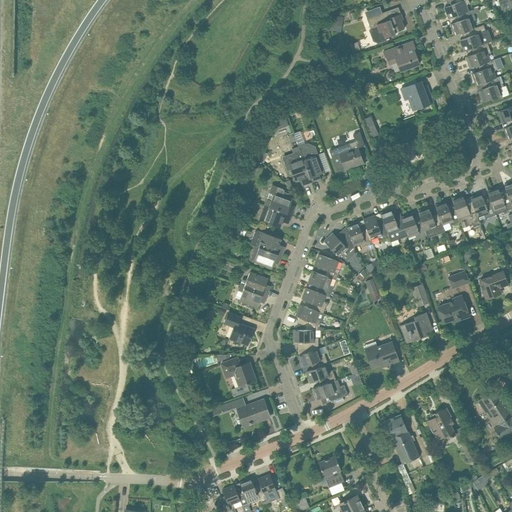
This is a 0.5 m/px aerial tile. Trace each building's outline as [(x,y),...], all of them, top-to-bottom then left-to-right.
[(455,0),(456,3),(444,7),(448,19),(461,14),(468,11),(466,4),(469,3),(468,0),(455,0)] [(401,20),(403,20),(398,7),(367,18),(370,29),(369,30),(372,41),(378,43),(387,40),(386,37),(396,34),(395,32),(404,29),(401,20)] [(463,20),(450,24),(455,35),(470,30),(474,28),(472,21),(476,20),(472,10),(468,11),(461,14),(463,20)] [(343,18),(330,15),(329,20),(331,20),(328,30),(340,33),(343,18)] [(472,35),(459,40),(464,51),(476,47),(476,46),(487,42),(492,40),(488,30),(486,30),(483,25),(474,28),(470,30),(472,35)] [(478,52),(466,57),(470,68),(482,64),(482,63),(490,61),(487,54),(491,53),(487,42),(476,46),(476,47),(478,52)] [(385,51),(390,65),(397,62),(401,71),(410,67),(419,64),(415,52),(409,54),(406,53),(403,44),(394,48),(385,51)] [(484,69),(472,74),(476,85),(489,80),(488,80),(496,77),(493,71),(497,69),(493,59),(490,61),(482,63),(482,64),(484,69)] [(395,78),(395,77),(395,76),(395,75),(394,74),(392,73),(391,73),(390,73),(389,73),(388,74),(387,76),(387,77),(387,78),(388,80),(389,80),(390,81),(391,81),(392,81),(394,80),(395,79),(395,78)] [(482,102),(502,95),(500,88),(503,86),(500,77),(500,76),(496,77),(488,80),(489,80),(491,86),(478,91),(482,102)] [(433,102),(429,90),(425,91),(421,81),(401,89),(405,100),(409,99),(413,110),(433,102)] [(511,105),(497,111),(501,122),(511,118),(511,105)] [(286,117),(272,122),(275,130),(289,125),(286,117)] [(375,125),(369,127),(373,137),(379,134),(375,125)] [(349,143),(329,151),(337,171),(339,170),(344,168),(345,170),(364,163),(362,158),(358,147),(364,144),(362,140),(362,139),(359,131),(353,133),(356,141),(349,143)] [(303,145),(299,146),(299,147),(302,155),(308,172),(312,182),(321,178),(319,174),(325,172),(322,166),(321,163),(318,155),(318,154),(315,147),(312,145),(309,151),(304,148),(303,145)] [(294,153),(282,157),(287,171),(291,170),(292,172),(295,181),(301,179),(303,185),(312,182),(308,172),(302,155),(299,147),(292,149),(294,153)] [(261,151),(258,159),(264,162),(267,154),(261,151)] [(265,205),(291,214),(295,206),(291,204),(293,199),(288,197),(290,194),(284,191),(284,190),(282,188),(272,184),(269,193),(267,199),(265,205)] [(503,199),(498,187),(487,191),(492,203),(496,215),(503,212),(511,209),(511,205),(508,197),(503,199)] [(481,193),(470,197),(473,205),(478,217),(485,215),(486,218),(496,215),(492,203),(486,205),(481,193)] [(463,194),(452,199),(456,211),(461,223),(462,228),(472,224),(474,228),(476,227),(481,240),(486,238),(478,217),(473,205),(467,207),(463,194)] [(450,213),(446,201),(435,205),(439,217),(442,225),(449,222),(450,226),(461,223),(456,211),(450,213)] [(265,205),(262,211),(265,211),(262,220),(280,227),(282,221),(288,223),(291,214),(265,205)] [(434,219),(429,207),(418,211),(422,223),(426,231),(433,228),(434,233),(444,229),(442,225),(439,217),(434,219)] [(407,236),(402,219),(396,221),(391,209),(380,213),(385,225),(389,236),(391,242),(407,236)] [(412,213),(401,217),(402,219),(407,236),(408,237),(415,234),(417,239),(427,235),(426,231),(422,223),(417,225),(412,213)] [(379,227),(375,215),(363,219),(368,232),(370,239),(377,237),(378,240),(389,236),(385,225),(379,227)] [(362,234),(358,221),(346,225),(350,234),(353,245),(361,243),(362,246),(371,243),(370,239),(368,232),(362,234)] [(281,239),(258,230),(254,232),(250,244),(255,245),(281,255),(285,247),(279,244),(281,239)] [(342,242),(333,233),(324,241),(338,256),(344,251),(346,254),(354,246),(353,245),(350,234),(342,242)] [(255,245),(253,251),(257,253),(253,261),(272,268),(274,263),(278,264),(281,255),(255,245)] [(319,254),(314,265),(327,270),(324,275),(332,278),(336,279),(339,270),(335,268),(338,261),(319,254)] [(453,288),(468,282),(465,272),(466,272),(463,263),(446,270),(453,288)] [(312,271),(308,282),(320,286),(318,292),(325,295),(329,296),(333,286),(329,285),(332,278),(324,275),(312,271)] [(509,284),(505,275),(503,271),(478,280),(485,299),(499,294),(496,286),(500,285),(501,287),(509,284)] [(268,279),(250,272),(246,280),(243,279),(240,285),(260,292),(267,295),(270,286),(266,284),(268,279)] [(373,279),(365,281),(373,301),(380,298),(373,279)] [(418,307),(429,303),(422,284),(411,288),(418,307)] [(239,300),(248,304),(253,306),(258,307),(260,302),(264,303),(267,295),(260,292),(240,285),(236,298),(239,299),(239,300)] [(306,287),(302,299),(314,303),(312,309),(323,313),(327,303),(323,302),(325,295),(318,292),(306,287)] [(462,296),(452,299),(453,302),(438,307),(444,323),(459,317),(460,319),(469,316),(462,296)] [(300,304),(295,316),(308,320),(306,326),(297,322),(294,329),(304,330),(315,330),(317,330),(320,320),(322,321),(325,314),(323,313),(312,309),(300,304)] [(228,312),(224,323),(233,327),(230,337),(248,344),(254,330),(239,324),(241,317),(228,312)] [(425,313),(414,317),(415,320),(401,326),(404,333),(407,342),(420,338),(419,335),(432,330),(425,313)] [(293,329),(293,341),(306,342),(306,352),(306,353),(318,348),(319,337),(315,337),(315,330),(304,330),(294,329),(293,329)] [(339,342),(341,348),(347,345),(345,340),(339,342)] [(392,341),(378,346),(377,344),(365,349),(372,368),(384,363),(384,366),(399,361),(392,341)] [(298,355),(302,367),(314,362),(316,368),(326,364),(328,364),(324,354),(318,354),(318,348),(306,353),(306,352),(298,355)] [(234,375),(239,387),(231,390),(233,397),(249,391),(247,384),(256,380),(249,362),(237,366),(235,360),(222,365),(226,378),(234,375)] [(306,372),(310,383),(322,378),(325,384),(332,382),(337,380),(336,380),(333,370),(329,372),(326,364),(316,368),(306,372)] [(337,380),(332,382),(325,384),(312,389),(316,400),(329,395),(331,401),(336,399),(343,397),(348,395),(344,385),(341,386),(338,379),(336,380),(337,380)] [(496,387),(477,401),(490,420),(492,418),(497,426),(495,427),(494,428),(502,440),(511,432),(511,407),(505,397),(504,398),(496,387)] [(242,397),(208,409),(211,416),(237,406),(244,403),(242,397)] [(238,409),(244,426),(269,417),(263,400),(238,409)] [(436,416),(426,421),(429,426),(431,430),(436,440),(447,435),(449,438),(455,435),(456,435),(454,430),(451,424),(454,423),(449,413),(445,415),(442,409),(435,413),(436,416)] [(383,422),(390,439),(392,438),(403,464),(419,457),(401,414),(383,422)] [(466,436),(459,439),(460,440),(469,462),(476,459),(475,455),(466,436)] [(341,469),(336,456),(319,463),(325,478),(328,485),(329,488),(344,482),(340,470),(341,469)] [(404,485),(411,482),(402,463),(396,466),(404,485)] [(486,474),(482,476),(487,483),(489,477),(493,474),(491,471),(486,474)] [(260,484),(255,486),(259,499),(261,503),(263,502),(263,503),(279,497),(276,491),(276,490),(270,474),(258,478),(260,484)] [(478,478),(473,482),(475,485),(480,482),(486,484),(487,483),(482,476),(478,478)] [(242,505),(259,499),(255,486),(251,478),(240,482),(242,489),(237,492),(238,493),(241,501),(240,501),(242,505)] [(459,487),(463,492),(470,487),(467,482),(459,487)] [(225,495),(219,497),(224,511),(235,511),(234,508),(233,504),(240,501),(241,501),(238,493),(234,484),(222,489),(225,495)] [(282,487),(276,490),(276,491),(279,497),(283,505),(289,502),(282,487)] [(365,511),(357,495),(339,503),(342,510),(338,511),(365,511)] [(291,505),(294,511),(295,511),(297,511),(309,507),(305,497),(294,502),(294,504),(291,505)]
